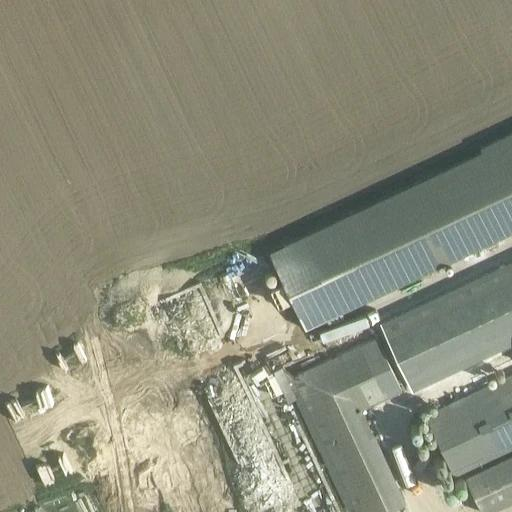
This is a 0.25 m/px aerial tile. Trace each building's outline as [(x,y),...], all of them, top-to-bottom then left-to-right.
[(511,131),(479,147),(481,150),(268,250),(304,328),(511,230),(511,131)] [(511,258),(379,321),(408,383),(511,335),(511,258)] [(165,308),(197,298),(193,284),(160,295),(165,308)] [(274,374),(263,379),(270,396),(282,391),(287,402),(295,398),(347,511),(354,508),(355,511),(385,511),(403,504),(358,406),(397,388),(374,337),(293,375),(282,366),(272,371),(274,374)] [(511,374),(425,416),(454,478),(511,450),(511,374)] [(487,511),(511,500),(511,454),(465,477),(481,511),(487,511)]
